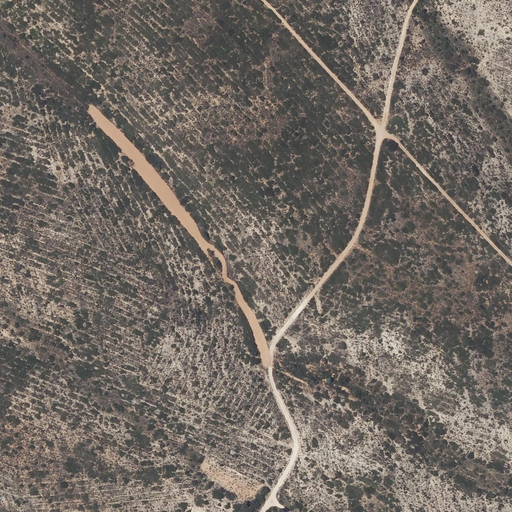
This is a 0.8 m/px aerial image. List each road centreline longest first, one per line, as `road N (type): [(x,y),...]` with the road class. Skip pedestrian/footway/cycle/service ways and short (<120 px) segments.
road 1 (track): [(415,0),(353,246),(265,361),(294,451),(264,511)]
road 2 (track): [(256,0),(511,265)]
